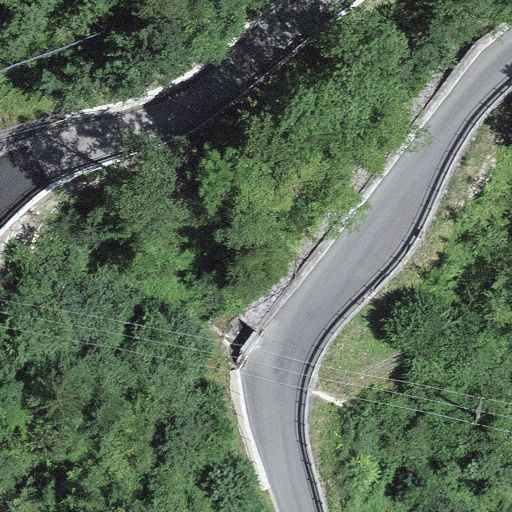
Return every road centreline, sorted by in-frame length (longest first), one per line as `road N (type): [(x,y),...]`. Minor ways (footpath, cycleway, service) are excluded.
road 1 (unclassified): [(511,49),(495,59),(299,323),(275,370),(273,417),(301,511)]
road 2 (unclassified): [(0,184),(52,153),(170,112),(321,0)]
